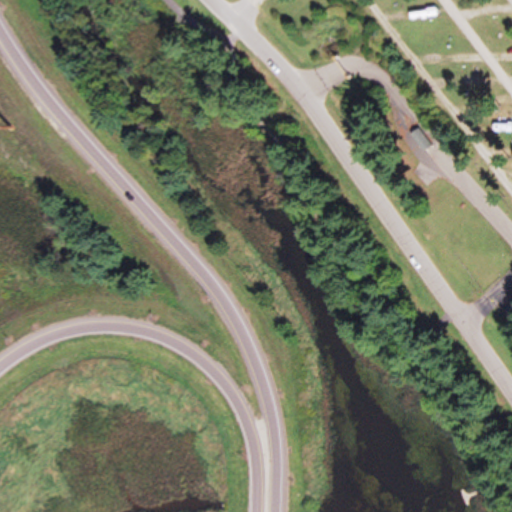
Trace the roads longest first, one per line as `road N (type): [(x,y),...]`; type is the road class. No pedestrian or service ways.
road 1 (motorway): [(273,511),(270,421),(234,322),(194,264),(59,117),(0,33)]
road 2 (residential): [(207,0),(300,92),(511,395)]
road 3 (motorway): [(0,367),(80,329),(121,328),(177,346),(208,369),(241,417),(252,454),(252,511)]
